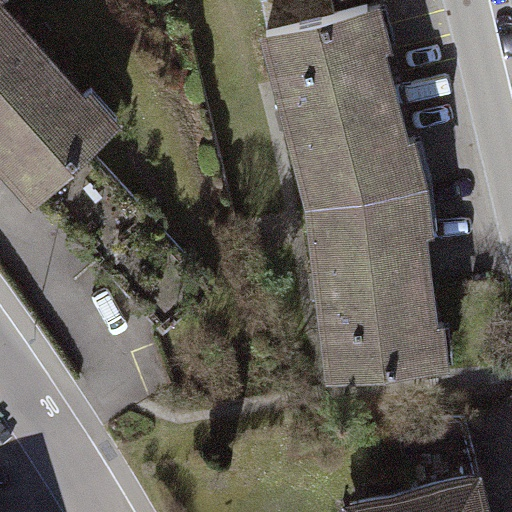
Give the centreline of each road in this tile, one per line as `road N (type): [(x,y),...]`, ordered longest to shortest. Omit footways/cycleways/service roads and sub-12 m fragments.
road 1 (residential): [(96,511),(0,349)]
road 2 (residential): [(481,0),(511,130)]
